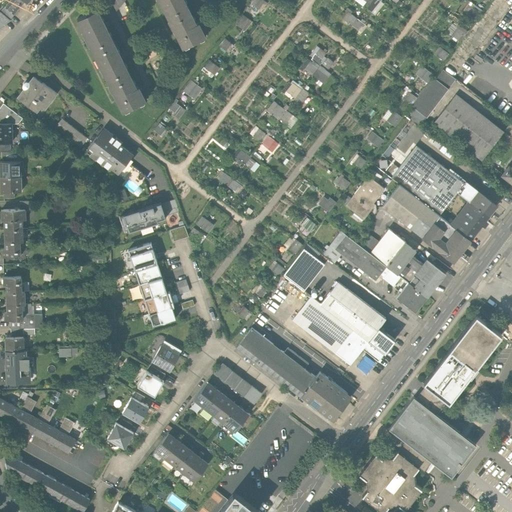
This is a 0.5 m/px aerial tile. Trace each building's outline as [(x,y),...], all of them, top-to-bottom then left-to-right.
[(10,20),(26,2),(23,0),(10,0),(0,12),(10,20)] [(110,0),(116,10),(125,0),(110,0)] [(159,0),(184,48),(206,36),(201,25),(199,22),(197,23),(185,0),(159,0)] [(255,0),(252,5),(258,9),(265,1),(262,0),(255,0)] [(372,0),(366,8),(375,15),(383,4),(377,0),(372,0)] [(467,15),(475,21),(481,14),(473,8),(467,15)] [(11,21),(10,20),(0,12),(0,11),(0,31),(1,31),(0,29),(6,26),(5,24),(11,21)] [(78,21),(124,112),(146,101),(140,89),(139,87),(137,88),(122,58),(106,26),(98,11),(78,21)] [(342,19),(349,24),(354,18),(347,12),(342,19)] [(236,25),(242,30),(250,20),(243,15),(236,25)] [(363,24),(357,19),(352,26),(358,31),(363,24)] [(452,37),(459,42),(466,33),(460,28),(452,37)] [(219,46),(226,51),(231,44),(225,39),(219,46)] [(433,55),(443,62),(449,55),(439,47),(433,55)] [(315,55),(321,60),(326,54),(319,49),(315,55)] [(333,63),(327,58),(322,65),(328,70),(333,63)] [(203,67),(209,72),(215,65),(209,60),(203,67)] [(303,69),(312,76),(319,66),(312,61),(311,63),(309,62),(303,69)] [(415,75),(427,84),(434,76),(422,66),(415,75)] [(323,84),(330,74),(320,67),(313,76),(323,84)] [(435,81),(447,89),(448,90),(455,80),(442,71),(435,81)] [(34,77),(17,98),(40,115),(56,94),(34,77)] [(411,107),(426,118),(447,89),(435,81),(433,78),(411,107)] [(183,92),(193,99),(201,88),(191,82),(183,92)] [(301,89),(292,83),(286,91),(294,98),(301,89)] [(308,94),(302,90),(295,99),(302,103),(308,94)] [(404,100),(411,105),(416,98),(409,93),(404,100)] [(456,96),(434,124),(481,161),(503,132),(456,96)] [(173,116),(175,117),(182,108),(176,104),(177,101),(176,100),(169,110),(174,113),(173,116)] [(285,110),(274,102),(267,111),(278,119),(285,110)] [(4,103),(0,108),(0,123),(12,124),(16,124),(16,112),(4,103)] [(293,116),(286,111),(279,120),(286,125),(293,116)] [(387,121),(394,127),(401,118),(394,112),(387,121)] [(80,149),(87,139),(61,119),(54,129),(80,149)] [(12,124),(0,123),(0,141),(12,142),(13,142),(12,124)] [(154,131),(160,136),(165,129),(159,124),(154,131)] [(104,128),(90,146),(94,149),(90,154),(117,174),(133,154),(120,144),(122,141),(104,128)] [(265,133),(258,128),(252,136),(259,141),(265,133)] [(366,139),(377,148),(383,141),(372,132),(366,139)] [(274,141),(267,136),(262,143),(269,148),(274,141)] [(0,151),(2,152),(11,152),(11,145),(12,145),(12,142),(0,141),(0,151)] [(386,172),(392,164),(388,160),(395,150),(390,146),(376,165),(386,172)] [(441,216),(459,192),(466,183),(417,146),(392,179),(400,185),(441,216)] [(249,157),(240,150),(235,157),(244,164),(249,157)] [(355,164),(361,169),(366,162),(360,157),(355,164)] [(255,162),(250,158),(245,165),(250,169),(255,162)] [(0,162),(0,176),(21,177),(20,162),(0,162)] [(508,167),(500,177),(511,185),(511,165),(510,168),(508,167)] [(231,178),(224,173),(219,180),(225,185),(231,178)] [(21,192),(21,177),(0,176),(0,192),(4,192),(15,192),(21,192)] [(370,176),(347,206),(365,220),(376,205),(375,204),(387,189),(370,176)] [(339,186),(344,190),(350,183),(345,178),(339,186)] [(241,186),(233,180),(228,186),(235,192),(238,187),(239,189),(241,186)] [(459,192),(470,200),(490,216),(497,207),(466,183),(459,192)] [(441,216),(400,185),(383,208),(424,238),(437,222),(441,216)] [(318,205),(329,212),(336,203),(329,198),(327,200),(324,197),(318,205)] [(452,224),(459,229),(473,239),(490,216),(470,200),(452,224)] [(20,202),(20,210),(26,210),(33,210),(33,202),(20,202)] [(161,204),(123,216),(129,233),(159,223),(158,221),(165,219),(161,204)] [(4,220),(4,229),(22,229),(22,220),(26,220),(26,210),(20,210),(1,211),(1,220),(4,220)] [(196,224),(204,230),(208,225),(210,227),(212,224),(201,217),(196,224)] [(301,225),(311,233),(316,226),(306,218),(301,225)] [(456,262),(473,239),(459,229),(449,242),(442,237),(447,230),(437,222),(424,238),(456,262)] [(188,235),(196,241),(199,236),(202,238),(204,236),(193,228),(188,235)] [(23,242),(22,229),(4,229),(5,243),(20,243),(23,242)] [(380,243),(372,254),(388,266),(407,242),(390,229),(380,243)] [(381,276),(388,266),(372,254),(360,245),(342,231),(324,255),(335,264),(342,255),(377,281),(381,276)] [(368,234),(360,245),(372,254),(380,243),(368,234)] [(287,249),(295,255),(302,245),(294,239),(287,249)] [(419,251),(407,242),(388,266),(403,277),(411,283),(425,264),(415,256),(419,251)] [(20,257),(20,243),(5,243),(5,250),(2,250),(2,257),(20,257)] [(129,250),(134,265),(157,258),(152,243),(129,250)] [(302,289),(317,268),(302,257),(287,278),(302,289)] [(162,273),(157,258),(134,265),(140,280),(162,273)] [(425,264),(411,283),(430,297),(451,270),(438,260),(435,264),(429,259),(425,264)] [(271,270),(278,276),(284,268),(276,263),(271,270)] [(395,287),(403,277),(388,266),(381,276),(395,287)] [(167,288),(162,273),(140,280),(145,296),(167,288)] [(7,284),(7,292),(21,292),(21,277),(3,277),(3,285),(7,284)] [(177,281),(180,301),(191,299),(188,279),(177,281)] [(340,283),(322,305),(371,343),(381,330),(388,320),(340,283)] [(418,313),(430,297),(411,283),(399,298),(418,313)] [(254,292),(261,297),(267,290),(260,285),(254,292)] [(141,287),(131,289),(133,300),(144,297),(141,287)] [(172,303),(167,288),(145,296),(150,311),(172,303)] [(7,292),(7,305),(22,304),(25,304),(25,291),(21,292),(7,292)] [(366,349),(371,343),(322,305),(312,297),(294,321),(337,355),(336,357),(351,368),(366,349)] [(193,299),(182,302),(184,309),(195,305),(193,299)] [(177,319),(172,303),(150,311),(155,326),(177,319)] [(22,319),(22,304),(7,305),(7,312),(4,312),(5,320),(10,320),(22,319)] [(10,320),(10,337),(23,337),(23,335),(35,335),(35,329),(42,328),(42,315),(32,315),(32,304),(25,304),(22,304),(22,319),(10,320)] [(238,314),(244,319),(250,311),(243,306),(238,314)] [(426,389),(445,403),(447,405),(471,373),(499,336),(475,318),(423,386),(426,389)] [(316,378),(252,328),(237,348),(301,397),(316,378)] [(381,330),(371,343),(385,354),(395,341),(381,330)] [(5,350),(8,350),(24,350),(24,337),(23,337),(10,337),(5,338),(5,350)] [(385,354),(371,343),(366,349),(381,360),(385,354)] [(181,355),(162,344),(152,361),(172,372),(181,355)] [(71,357),(71,349),(53,349),(53,357),(71,357)] [(25,369),(24,350),(8,350),(9,371),(12,371),(25,371),(25,369)] [(261,394),(222,364),(215,374),(253,404),(261,394)] [(28,369),(25,369),(25,371),(12,371),(13,381),(5,382),(3,384),(4,390),(17,390),(17,384),(28,384),(28,369)] [(167,381),(148,371),(138,388),(157,398),(167,381)] [(320,373),(316,378),(301,397),(333,422),(352,398),(320,373)] [(204,410),(219,391),(207,383),(193,403),(204,410)] [(426,389),(416,402),(434,416),(445,403),(426,389)] [(214,417),(228,398),(219,391),(204,410),(214,417)] [(27,396),(20,409),(30,414),(37,402),(27,396)] [(150,408),(131,397),(122,413),(141,424),(150,408)] [(20,409),(0,398),(0,414),(6,418),(7,419),(9,420),(32,432),(54,444),(69,452),(76,439),(68,435),(59,430),(48,424),(39,419),(30,414),(20,409)] [(224,425),(238,405),(228,398),(214,417),(224,425)] [(416,402),(413,400),(389,431),(404,443),(430,463),(451,479),(475,447),(434,416),(416,402)] [(47,405),(39,419),(48,424),(56,410),(47,405)] [(252,415),(238,405),(224,425),(238,434),(252,415)] [(66,418),(59,430),(68,435),(75,423),(66,418)] [(136,433),(117,423),(108,439),(127,449),(136,433)] [(165,461),(180,442),(169,435),(155,454),(165,461)] [(175,468),(189,449),(180,442),(165,461),(175,468)] [(404,443),(396,453),(417,468),(423,472),(430,463),(404,443)] [(185,475),(200,456),(189,449),(175,468),(185,475)] [(32,468),(5,453),(8,471),(82,511),(83,511),(90,500),(68,488),(32,468)] [(381,459),(374,454),(359,474),(366,479),(367,491),(361,498),(379,511),(383,511),(387,507),(389,505),(397,504),(405,510),(420,490),(414,485),(413,473),(417,468),(396,453),(391,459),(381,459)] [(210,464),(200,456),(185,475),(197,483),(210,464)] [(80,491),(82,486),(77,485),(78,483),(72,481),(70,487),(80,491)] [(257,511),(258,511),(234,492),(229,500),(219,511),(257,511)] [(115,511),(137,511),(138,511),(121,502),(115,511)]
